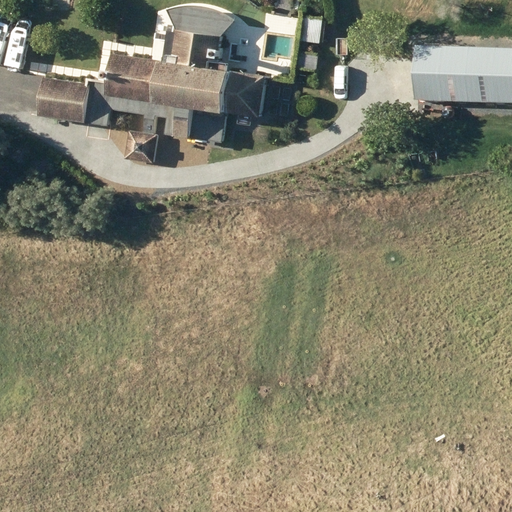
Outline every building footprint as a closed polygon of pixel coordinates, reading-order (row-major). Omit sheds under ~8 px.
[(323,19),(302,17),(298,70),(319,72),(323,19)] [(224,144),(227,114),(257,120),(263,79),(226,73),(227,64),(213,62),(217,37),(177,30),(171,64),(114,54),(107,94),(177,106),(174,137),(224,144)] [(84,120),(89,89),(41,82),(36,113),(84,120)] [(123,159),(107,158),(106,174),(145,177),(146,163),(154,163),(156,141),(127,139),(128,134),(84,131),(83,147),(124,150),(123,159)] [(189,144),(163,141),(162,140),(159,163),(185,167),(189,144)]
